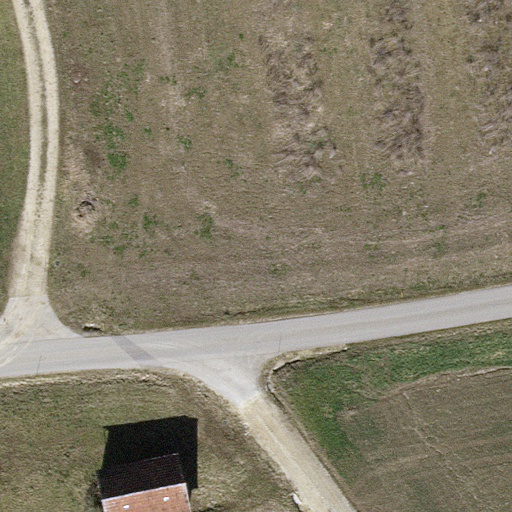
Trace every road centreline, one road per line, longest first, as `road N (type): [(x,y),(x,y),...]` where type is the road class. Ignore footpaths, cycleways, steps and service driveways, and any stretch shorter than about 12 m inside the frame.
road 1 (unclassified): [(0,359),(208,343),(511,270)]
road 2 (track): [(32,355),(45,106),(27,0)]
road 3 (track): [(208,343),(328,511)]
